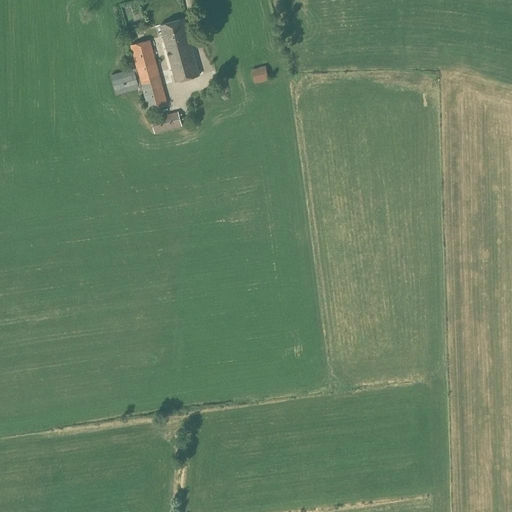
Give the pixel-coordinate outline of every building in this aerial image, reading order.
[(128,0),(119,4),(125,22),(138,17),(131,0),(128,0)] [(161,25),(176,82),(199,76),(184,18),(161,25)] [(139,88),(142,87),(148,109),(168,104),(150,40),(130,45),(137,68),(134,69),(111,75),(116,95),(139,89),(139,88)] [(269,80),(266,66),(252,69),(256,83),(269,80)] [(178,112),(151,119),(155,133),(182,126),(178,112)]
